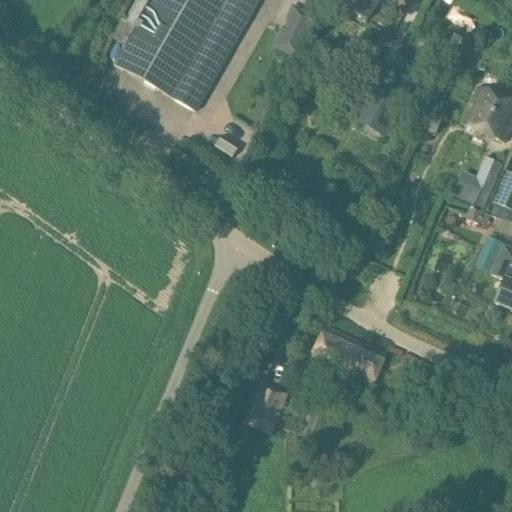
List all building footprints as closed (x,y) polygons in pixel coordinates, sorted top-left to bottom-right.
[(170,100),(193,114),(259,0),(136,0),(122,25),(135,33),(114,69),(170,100)] [(381,0),(333,0),(367,23),(381,0)] [(315,17),(290,7),(284,20),(287,21),(283,31),(279,30),(271,49),(296,60),(315,17)] [(410,51),(423,57),(428,46),(415,40),(410,51)] [(391,69),(363,122),(384,133),(412,80),(391,69)] [(498,98),(478,89),(470,106),(473,107),(470,113),(467,112),(461,126),(503,145),(511,126),(511,123),(510,122),(511,119),(511,118),(511,94),(502,90),(498,98)] [(455,188),(451,200),(473,209),(474,208),(483,212),(503,167),(494,163),(479,198),(455,188)] [(511,172),(509,172),(495,204),(511,212),(511,172)] [(489,218),(468,212),(465,223),(486,229),(489,218)] [(511,224),(497,220),(493,233),(511,238),(511,224)] [(380,230),(375,242),(386,247),(391,235),(380,230)] [(511,251),(502,248),(490,277),(503,283),(493,306),(511,313),(511,251)] [(386,356),(326,328),(310,363),(335,375),(336,373),(351,379),(350,382),(370,391),(386,356)] [(285,397),(260,386),(244,425),(252,429),(253,427),(261,430),(260,432),(269,436),(285,397)]
